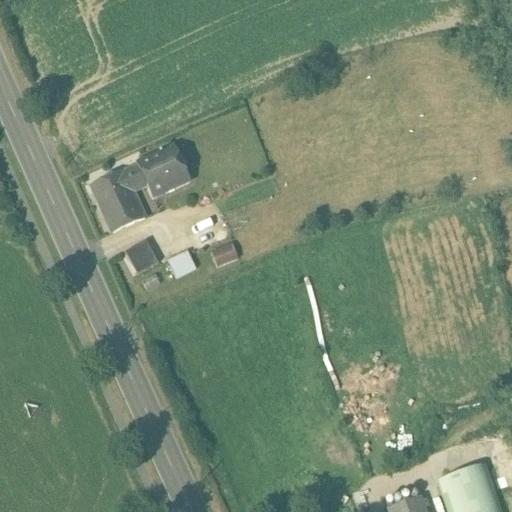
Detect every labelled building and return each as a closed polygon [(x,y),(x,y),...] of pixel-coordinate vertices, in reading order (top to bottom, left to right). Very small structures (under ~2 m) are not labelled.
[(173,150),(138,166),(148,188),(153,199),(188,183),(173,150)] [(138,166),(90,188),(112,235),(145,220),(134,195),(148,188),(138,166)] [(146,243),(126,254),(138,277),(159,265),(146,243)] [(218,266),(238,259),(234,246),(214,253),(218,266)] [(188,253),(167,262),(176,280),(196,271),(188,253)] [(441,480),(449,511),(502,511),(491,467),(441,480)] [(426,511),(422,498),(387,510),(388,511),(426,511)]
